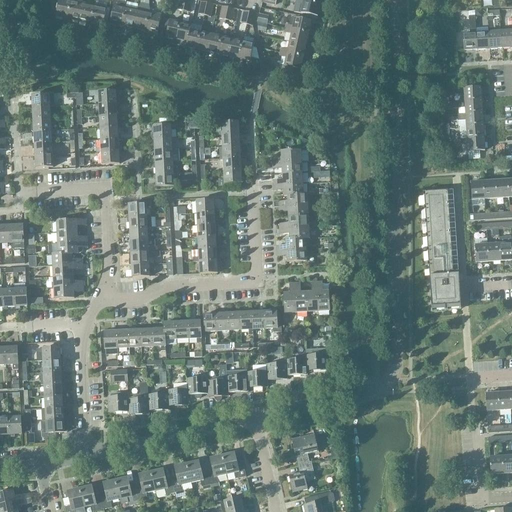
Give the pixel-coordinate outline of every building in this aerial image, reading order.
[(59,0),(56,16),(68,19),(72,1),(68,0),(59,0)] [(184,11),(186,0),(180,0),(178,10),(184,11)] [(191,0),(186,0),(184,11),(190,13),(192,0),(191,0)] [(299,0),(297,0),(295,12),(319,16),(321,4),(299,0)] [(68,19),(80,21),(84,3),(72,1),(68,19)] [(113,5),(114,5),(110,23),(111,23),(111,24),(112,26),(116,26),(117,25),(122,26),(126,7),(125,7),(126,4),(126,3),(118,1),(118,2),(115,1),(114,3),(113,5)] [(199,14),(205,16),(208,3),(201,2),(199,14)] [(80,21),(92,24),(96,6),(84,3),(80,21)] [(211,17),(213,5),(208,3),(205,16),(211,17)] [(141,4),(139,7),(138,8),(138,10),(134,28),(146,31),(150,13),(149,13),(150,10),(149,6),(141,4)] [(96,6),(92,24),(103,27),(107,8),(96,6)] [(122,26),(134,28),(138,10),(126,7),(122,26)] [(220,19),(226,20),(229,8),(222,7),(220,19)] [(235,9),(229,8),(226,20),(232,22),(235,9)] [(247,25),(250,13),(243,11),(240,23),(247,25)] [(150,13),(146,31),(158,33),(162,15),(150,13)] [(250,13),(247,25),(253,26),(256,14),(250,13)] [(259,15),(257,23),(267,24),(268,17),(259,15)] [(463,34),(464,51),(477,50),(476,33),(475,16),(469,16),(470,34),(463,34)] [(286,25),(286,28),(309,33),(312,21),(292,17),(290,25),(286,25)] [(167,20),(165,28),(168,29),(166,38),(173,40),(172,45),(176,46),(181,24),(170,21),(167,20)] [(266,32),(267,25),(257,23),(258,31),(266,32)] [(181,24),(176,46),(180,46),(181,42),(187,43),(190,30),(191,30),(192,26),(181,24)] [(292,34),(290,42),(307,45),(309,33),(286,28),(285,32),(292,34)] [(187,43),(186,47),(194,49),(193,54),(196,55),(201,32),(191,30),(190,30),(187,43)] [(511,31),(501,32),(502,49),(511,47),(511,31)] [(201,32),(196,55),(200,55),(201,51),(208,52),(212,35),(201,32)] [(501,32),(488,33),(490,49),(502,49),(501,32)] [(476,33),(477,50),(490,49),(488,33),(476,33)] [(212,35),(208,52),(215,54),(214,58),(218,59),(222,37),(212,35)] [(222,37),(218,59),(221,60),(222,55),(229,57),(233,39),(222,37)] [(243,42),(239,64),(242,65),(243,60),(250,61),(251,57),(259,59),(257,48),(253,48),(254,44),(252,43),(253,39),(245,37),(243,42)] [(233,39),(229,57),(236,58),(235,63),(239,64),(243,42),(233,39)] [(309,46),(307,45),(290,42),(288,50),(282,48),(281,52),(304,57),(305,53),(307,54),(309,53),(310,48),(309,47),(309,46)] [(304,57),(281,52),(280,56),(287,58),(285,65),(284,65),(282,72),(293,74),(294,68),(302,70),(302,69),(304,69),(305,68),(307,63),(306,62),(304,62),(304,57)] [(71,87),(71,94),(71,95),(75,95),(79,94),(79,87),(71,87)] [(465,102),(482,101),(481,88),(456,90),(456,95),(464,95),(465,102)] [(119,92),(99,93),(100,106),(117,105),(120,104),(119,92)] [(53,96),(33,97),(33,98),(32,98),(32,102),(34,102),(34,109),(50,108),(54,108),(54,98),(53,96)] [(465,102),(452,103),(453,109),(465,108),(466,114),(483,113),(482,101),(465,102)] [(117,105),(100,106),(101,118),(117,117),(117,116),(119,116),(119,111),(117,111),(117,105)] [(34,114),(34,121),(51,120),(50,108),(34,109),(34,110),(32,110),(33,114),(34,114)] [(483,113),(466,114),(457,115),(458,122),(466,121),(467,127),(484,126),(483,113)] [(117,117),(101,118),(101,130),(118,129),(118,128),(120,128),(119,123),(118,123),(117,117)] [(56,120),(51,120),(34,121),(34,122),(33,122),(33,126),(32,127),(32,133),(33,134),(35,133),(52,132),(51,125),(57,124),(56,120)] [(222,124),(223,136),(240,135),(240,134),(241,134),(241,130),(240,130),(239,123),(222,124)] [(153,132),(151,134),(151,138),(153,139),(154,139),(172,138),(172,131),(176,130),(176,126),(171,126),(154,127),(154,128),(153,128),(153,132)] [(467,127),(462,127),(462,139),(467,139),(484,138),(484,126),(467,127)] [(118,129),(101,130),(102,142),(119,141),(119,140),(120,140),(120,135),(118,135),(118,129)] [(35,138),(35,145),(52,144),(52,132),(35,133),(35,134),(33,134),(33,138),(35,138)] [(223,136),(223,148),(240,147),(240,146),(242,146),(241,143),(240,143),(240,135),(223,136)] [(154,140),(153,140),(153,144),(155,144),(155,151),(172,150),(177,150),(176,138),(172,139),(172,138),(154,139),(154,140)] [(480,159),(480,151),(485,151),(484,138),(467,139),(469,160),(480,159)] [(102,148),(96,149),(96,153),(102,152),(103,154),(120,153),(119,152),(121,152),(121,147),(119,147),(119,141),(102,142),(102,148)] [(36,150),(36,157),(53,156),(52,144),(35,145),(35,146),(34,146),(34,150),(36,150)] [(241,155),(240,147),(223,148),(221,148),(219,150),(220,154),(221,156),(223,155),(224,160),(241,159),(242,159),(242,155),(241,155)] [(155,153),(154,153),(154,157),(155,157),(155,163),(173,162),(178,162),(179,162),(179,150),(177,150),(172,150),(155,151),(155,153)] [(303,164),(302,152),(282,153),(282,154),(283,154),(284,159),(267,160),(267,165),(303,164)] [(120,153),(103,154),(103,166),(120,165),(120,162),(122,162),(121,159),(120,159),(120,153)] [(53,156),(36,157),(36,158),(34,158),(35,162),(36,162),(36,169),(53,168),(53,156)] [(224,160),(224,172),(241,171),(242,171),(242,167),(241,167),(241,159),(224,160)] [(155,164),(154,164),(155,168),(156,168),(156,175),(174,175),(173,167),(178,167),(178,162),(173,162),(155,163),(155,164)] [(303,174),(303,164),(267,165),(268,170),(284,170),(284,175),(303,174)] [(225,186),(225,184),(242,183),(243,183),(243,179),(242,179),(241,171),(224,172),(225,180),(218,180),(219,187),(225,186)] [(156,176),(155,176),(155,181),(156,181),(156,187),(174,187),(174,179),(177,178),(180,181),(193,181),(193,174),(174,175),(156,175),(156,176)] [(274,181),(275,186),(304,185),(303,174),(284,175),(285,181),(274,181)] [(497,199),(509,198),(508,181),(496,182),(497,199)] [(485,200),(483,182),(471,183),(472,200),(485,200)] [(497,199),(496,182),(483,182),(485,200),(497,199)] [(285,197),(289,197),(304,196),(304,185),(275,186),(275,191),(285,191),(285,197)] [(424,192),(432,308),(461,306),(459,275),(454,276),(448,191),(424,192)] [(279,203),(279,208),(308,207),(307,195),(304,196),(289,197),(289,202),(279,203)] [(147,217),(147,209),(151,209),(151,202),(145,202),(145,205),(129,206),(129,207),(128,207),(128,211),(129,211),(130,218),(147,217)] [(197,215),(215,214),(217,213),(216,209),(215,209),(214,202),(197,203),(197,215)] [(290,213),(290,219),(309,218),(308,207),(279,208),(280,214),(290,213)] [(198,227),(216,226),(216,225),(217,225),(217,221),(215,221),(215,214),(197,215),(198,227)] [(130,230),(148,229),(152,229),(151,217),(147,217),(130,218),(130,220),(129,220),(129,223),(130,223),(130,230)] [(280,225),(280,231),(309,229),(309,218),(290,219),(290,225),(280,225)] [(57,222),(58,234),(77,233),(77,227),(87,226),(86,220),(57,222)] [(0,224),(0,243),(0,245),(12,244),(11,228),(11,227),(10,227),(10,226),(6,226),(5,224),(0,224)] [(18,227),(11,228),(12,244),(12,249),(24,249),(24,244),(24,243),(23,226),(22,226),(22,225),(18,225),(18,227)] [(217,226),(216,226),(198,227),(198,234),(194,234),(194,238),(199,238),(199,239),(216,238),(216,237),(218,237),(217,233),(219,232),(218,226),(217,226)] [(131,235),(131,242),(148,241),(148,229),(130,230),(130,231),(130,235),(131,235)] [(291,236),(291,241),(306,240),(306,241),(310,241),(309,229),(280,231),(281,236),(291,236)] [(58,234),(58,244),(88,243),(87,238),(78,238),(77,233),(58,234)] [(199,251),(217,250),(217,249),(218,249),(218,245),(217,245),(216,238),(199,239),(199,251)] [(277,247),(277,252),(307,251),(306,241),(306,240),(291,241),(287,241),(287,247),(277,247)] [(156,253),(155,241),(148,241),(131,242),(131,243),(130,243),(130,247),(131,247),(132,254),(149,253),(156,253)] [(58,244),(59,255),(59,256),(78,255),(78,254),(79,254),(81,254),(82,253),(83,251),(83,250),(83,248),(88,248),(88,243),(58,244)] [(511,260),(511,243),(500,244),(501,261),(511,260)] [(501,261),(500,244),(487,245),(489,262),(501,261)] [(488,262),(489,262),(487,245),(475,246),(476,263),(482,262),(483,265),(488,265),(488,262)] [(194,262),(200,262),(200,263),(217,262),(217,261),(219,261),(219,257),(220,256),(220,251),(218,250),(217,250),(199,251),(200,258),(194,258),(194,262)] [(307,251),(277,252),(277,257),(287,257),(288,263),(307,262),(307,251)] [(156,253),(149,253),(132,254),(132,255),(131,255),(131,260),(130,260),(130,266),(131,266),(132,266),(150,265),(149,259),(160,258),(160,253),(156,253)] [(53,255),(53,267),(87,265),(86,265),(83,265),(83,260),(78,260),(77,255),(78,255),(59,256),(59,255),(53,255)] [(217,262),(200,263),(201,275),(218,274),(218,273),(219,273),(219,269),(218,269),(217,262)] [(53,267),(54,278),(73,277),(73,271),(87,270),(87,265),(53,267)] [(150,265),(132,266),(132,267),(131,267),(132,271),(133,271),(133,278),(150,278),(150,265)] [(54,278),(54,289),(84,287),(84,282),(73,283),(73,277),(54,278)] [(312,293),(306,293),(307,314),(318,313),(316,283),(311,283),(312,293)] [(321,283),(316,283),(318,313),(329,312),(328,292),(322,292),(321,283)] [(296,314),(294,284),(289,284),(290,294),(283,294),(284,315),(296,314)] [(299,284),(294,284),(296,314),(307,314),(306,293),(300,293),(299,284)] [(84,287),(54,289),(55,300),(74,299),(74,293),(84,292),(84,287)] [(26,290),(14,291),(15,308),(15,309),(16,309),(16,310),(20,310),(20,308),(27,307),(26,290)] [(14,291),(2,291),(3,308),(3,309),(4,309),(4,311),(8,310),(8,308),(15,308),(14,291)] [(253,330),(252,314),(252,313),(251,313),(251,312),(247,312),(245,310),(241,310),(240,312),(240,313),(241,331),(249,331),(249,336),(253,335),(253,330)] [(265,330),(264,313),(264,312),(263,312),(263,311),(258,311),(258,313),(252,314),(253,330),(265,330)] [(273,333),(281,332),(281,316),(276,316),(276,312),(275,312),(275,311),(270,311),(270,313),(264,313),(265,330),(273,330),(273,333)] [(229,331),(228,314),(228,313),(227,313),(227,312),(222,313),(222,314),(216,315),(216,332),(229,331)] [(229,331),(241,331),(240,313),(239,313),(239,312),(234,312),(235,314),(228,314),(229,331)] [(204,332),(216,332),(216,315),(216,314),(215,314),(215,313),(210,313),(210,315),(204,315),(204,314),(204,315),(204,332)] [(182,323),(177,323),(178,340),(190,339),(189,322),(188,322),(187,320),(182,321),(182,323)] [(195,322),(189,322),(190,339),(197,339),(197,344),(201,343),(201,338),(200,321),(199,321),(199,320),(194,320),(195,322)] [(164,323),(163,323),(164,330),(165,341),(166,341),(178,340),(177,323),(177,322),(175,322),(175,321),(170,321),(170,323),(164,324),(164,323)] [(130,329),(129,331),(129,332),(130,349),(142,348),(141,332),(141,331),(140,331),(140,330),(135,330),(134,328),(130,329)] [(128,329),(117,330),(117,332),(117,333),(118,350),(130,349),(129,332),(129,331),(128,329)] [(147,331),(141,332),(142,348),(154,347),(153,331),(153,330),(151,330),(151,329),(147,329),(147,331)] [(159,330),(153,331),(154,347),(161,347),(161,352),(166,351),(166,346),(166,341),(165,341),(164,330),(163,330),(163,329),(159,329),(159,330)] [(105,333),(104,333),(105,351),(113,350),(113,355),(118,355),(118,350),(117,333),(117,332),(115,332),(115,331),(111,331),(112,333),(105,333)] [(325,350),(305,351),(305,359),(306,359),(307,372),(327,371),(326,361),(332,361),(331,343),(325,344),(325,350)] [(6,349),(7,366),(13,365),(13,370),(19,370),(18,348),(17,348),(17,347),(13,347),(13,349),(6,349)] [(44,350),(37,350),(37,362),(44,362),(62,361),(62,360),(63,360),(63,356),(61,356),(60,349),(44,350)] [(305,359),(286,360),(286,364),(287,377),(307,375),(307,372),(306,359),(305,359)] [(62,361),(44,362),(45,373),(45,374),(61,373),(62,373),(62,372),(63,372),(63,369),(63,368),(65,367),(65,361),(63,361),(62,361)] [(286,364),(266,365),(266,366),(266,371),(267,371),(268,381),(287,380),(287,377),(286,364)] [(208,381),(207,382),(207,395),(208,398),(214,398),(215,400),(217,402),(219,402),(221,400),(222,397),(228,397),(228,393),(227,381),(226,377),(227,377),(227,372),(227,366),(220,366),(221,378),(208,378),(208,381)] [(247,372),(246,372),(246,376),(247,376),(248,389),(268,388),(268,381),(267,371),(266,371),(266,366),(253,366),(253,372),(247,372)] [(111,372),(112,382),(128,382),(128,371),(111,372)] [(227,377),(226,377),(227,381),(228,393),(248,392),(248,389),(247,376),(246,376),(246,372),(247,372),(247,371),(227,372),(227,377)] [(42,373),(40,376),(40,380),(43,382),(45,381),(46,386),(62,385),(63,385),(63,384),(64,384),(64,380),(62,380),(61,373),(45,374),(45,373),(42,373)] [(208,378),(187,379),(187,384),(188,390),(188,396),(194,395),(195,398),(197,400),(199,399),(201,397),(201,395),(207,395),(207,382),(208,381),(208,378)] [(128,400),(128,412),(129,416),(149,415),(149,412),(149,395),(148,395),(148,384),(142,384),(140,386),(141,395),(128,395),(128,397),(128,400)] [(174,390),(168,391),(168,395),(168,394),(169,407),(189,406),(188,396),(188,390),(187,384),(174,385),(174,390)] [(46,393),(41,393),(41,397),(46,397),(46,398),(63,397),(63,396),(64,396),(64,392),(62,392),(62,385),(46,386),(46,393)] [(151,395),(149,395),(149,412),(169,411),(169,407),(168,394),(168,395),(161,395),(161,393),(158,390),(153,391),(151,393),(151,395)] [(111,397),(108,397),(109,413),(128,412),(128,400),(128,397),(128,395),(128,393),(112,394),(111,395),(111,397)] [(511,393),(498,394),(499,411),(511,410),(511,393)] [(499,411),(498,394),(486,395),(487,411),(499,411)] [(63,397),(46,398),(47,410),(63,409),(64,409),(64,408),(65,408),(65,403),(66,403),(66,398),(65,398),(64,397),(63,397)] [(47,410),(41,410),(42,422),(47,422),(64,421),(64,420),(65,420),(65,415),(63,416),(63,409),(47,410)] [(21,417),(9,418),(10,435),(10,436),(10,437),(15,437),(14,435),(21,434),(21,435),(22,435),(21,417)] [(9,418),(0,418),(0,437),(3,437),(3,435),(10,435),(9,418)] [(42,422),(41,422),(42,434),(48,434),(65,433),(67,433),(67,421),(64,421),(47,422),(42,422)] [(35,444),(34,434),(32,434),(27,434),(27,445),(35,444)] [(314,435),(291,440),(297,465),(309,463),(308,455),(318,452),(314,435)] [(234,453),(222,456),(227,475),(236,473),(237,479),(246,477),(243,465),(237,466),(234,453)] [(213,472),(207,473),(210,486),(219,483),(217,478),(227,475),(222,456),(210,459),(213,472)] [(511,456),(502,457),(503,474),(511,473),(511,456)] [(503,474),(502,457),(490,458),(491,475),(503,474)] [(198,462),(186,465),(191,484),(200,481),(202,488),(210,486),(207,473),(202,475),(198,462)] [(309,463),(297,465),(299,474),(288,476),(293,494),(307,491),(305,482),(315,480),(311,462),(309,463)] [(177,480),(172,482),(175,494),(183,492),(182,486),(191,484),(186,465),(174,468),(177,480)] [(163,470),(151,473),(155,492),(165,490),(166,496),(175,494),(172,482),(166,483),(163,470)] [(141,489),(136,490),(139,502),(140,502),(147,500),(146,494),(155,492),(151,473),(138,476),(141,489)] [(127,478),(115,481),(120,500),(121,505),(128,503),(129,507),(140,504),(140,502),(139,502),(136,490),(131,491),(127,478)] [(106,497),(100,498),(103,510),(112,508),(111,503),(120,500),(115,481),(103,484),(106,497)] [(92,487),(80,489),(84,509),(92,507),(92,511),(95,511),(103,510),(100,498),(95,500),(92,487)] [(71,506),(65,507),(65,511),(84,511),(84,509),(80,489),(68,492),(71,506)] [(13,491),(0,494),(0,505),(25,500),(24,495),(18,496),(17,491),(13,491)] [(306,505),(303,506),(304,511),(322,511),(321,506),(333,503),(335,500),(333,495),(331,493),(304,499),(306,505)] [(243,505),(241,498),(220,503),(222,511),(236,511),(244,510),(244,509),(245,509),(244,505),(243,505)] [(25,500),(0,505),(0,511),(21,511),(22,511),(21,511),(20,506),(26,505),(25,500)]
